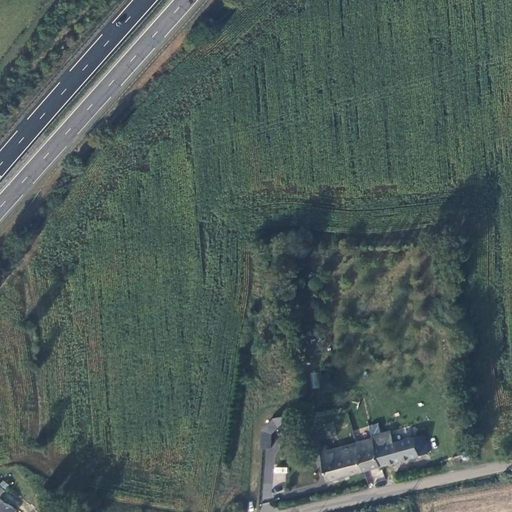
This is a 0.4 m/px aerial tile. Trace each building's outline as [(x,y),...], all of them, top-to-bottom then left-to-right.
[(325,425),(327,435),(335,434),(333,423),(325,425)] [(376,444),(375,438),(330,449),(328,445),(320,447),(329,481),(429,453),(424,432),(395,439),(376,444)] [(376,444),(395,439),(394,432),(375,438),(376,444)] [(463,459),(466,461),(469,460),(470,458),(470,455),(469,453),(466,452),(464,454),(462,456),(463,459)] [(15,511),(18,509),(2,498),(0,500),(0,511),(15,511)]
